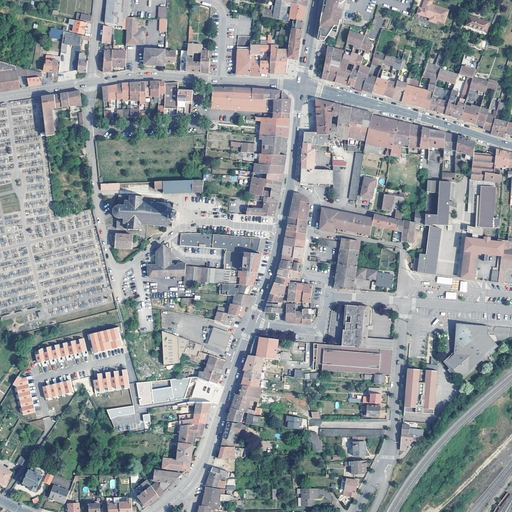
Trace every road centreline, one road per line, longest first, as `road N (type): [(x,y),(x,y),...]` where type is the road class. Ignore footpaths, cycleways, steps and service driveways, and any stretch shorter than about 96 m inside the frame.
road 1 (secondary): [(511,145),(301,86)]
road 2 (residential): [(115,274),(99,209),(88,83)]
road 3 (secondary): [(188,487),(252,321)]
road 4 (residential): [(380,467),(393,434),(404,301)]
road 5 (residential): [(310,231),(401,245),(402,282)]
road 6 (secondary): [(93,82),(148,75),(220,80)]
